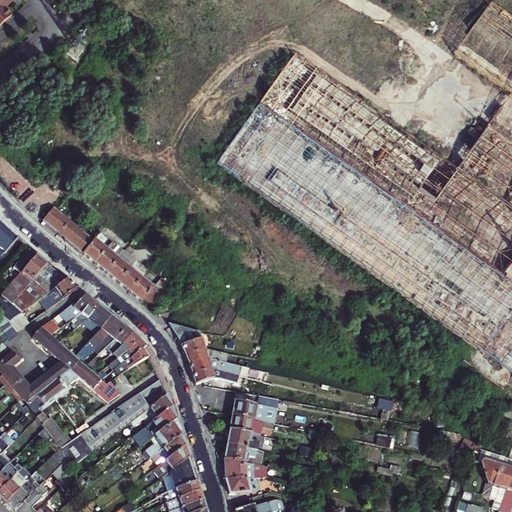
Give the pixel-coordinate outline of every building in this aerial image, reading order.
[(415,143),(297,62),(220,172),(480,355),(470,369),(511,398),(511,19),(485,1),(450,51),(511,93),(456,172),(445,164),(415,143)] [(415,143),(445,164),(453,153),(423,132),(415,143)] [(53,208),(42,222),(83,255),(94,242),(53,208)] [(8,230),(0,222),(0,258),(17,239),(8,230)] [(96,265),(107,250),(95,240),(94,242),(83,255),(96,265)] [(16,268),(21,273),(14,280),(0,296),(0,326),(0,327),(8,321),(22,311),(39,299),(66,280),(40,258),(28,249),(13,266),(16,268)] [(119,260),(107,250),(96,265),(107,274),(119,260)] [(130,269),(119,260),(107,274),(119,283),(130,269)] [(14,280),(21,273),(16,268),(9,275),(14,280)] [(130,293),(142,278),(130,269),(119,283),(130,293)] [(154,288),(142,278),(130,293),(142,302),(154,288)] [(39,299),(47,310),(77,289),(71,284),(66,280),(39,299)] [(73,303),(59,313),(66,323),(80,312),(91,300),(87,297),(84,294),(74,305),(73,303)] [(80,312),(87,319),(98,306),(95,303),(91,300),(80,312)] [(88,328),(96,334),(112,316),(105,311),(98,306),(87,319),(92,322),(89,326),(88,328)] [(8,321),(17,331),(30,322),(22,311),(8,321)] [(112,316),(96,334),(78,354),(85,360),(97,346),(103,351),(109,345),(126,327),(119,322),(112,316)] [(51,320),(40,328),(49,336),(59,328),(51,320)] [(8,321),(0,327),(8,336),(9,338),(12,342),(20,336),(17,331),(8,321)] [(167,322),(178,339),(183,351),(185,355),(204,349),(204,347),(199,331),(177,326),(167,322)] [(0,327),(0,326),(0,341),(8,336),(0,327)] [(59,343),(60,345),(66,350),(75,339),(72,336),(80,329),(78,326),(59,343)] [(129,330),(126,327),(109,345),(116,352),(114,354),(117,358),(140,339),(136,336),(129,330)] [(60,345),(59,343),(49,336),(40,328),(32,336),(52,353),(60,345)] [(0,356),(13,346),(15,345),(12,342),(9,338),(0,345),(0,356)] [(125,361),(130,359),(143,349),(147,346),(143,343),(140,339),(117,358),(108,366),(113,371),(114,370),(125,361)] [(59,364),(47,373),(54,382),(62,376),(80,362),(66,350),(60,345),(52,353),(65,365),(59,364)] [(0,356),(0,358),(2,361),(4,359),(16,350),(13,346),(0,356)] [(204,349),(185,355),(187,360),(188,364),(207,358),(226,362),(228,352),(208,347),(204,347),(204,349)] [(130,369),(131,369),(148,357),(145,353),(143,349),(130,359),(125,361),(114,370),(118,377),(130,369)] [(16,350),(4,359),(10,367),(11,367),(23,358),(16,350)] [(226,362),(207,358),(188,364),(190,369),(191,374),(210,368),(239,374),(241,365),(237,364),(226,362)] [(0,371),(1,373),(10,367),(4,359),(2,361),(0,362),(0,371)] [(70,385),(79,377),(109,404),(117,399),(112,389),(107,385),(102,381),(80,362),(62,376),(70,385)] [(249,367),(241,365),(239,374),(246,376),(249,367)] [(20,378),(11,367),(10,367),(1,373),(3,375),(0,377),(0,379),(4,385),(7,388),(20,378)] [(451,371),(444,367),(441,372),(447,376),(451,371)] [(210,368),(191,374),(193,379),(195,383),(207,380),(213,378),(237,383),(239,374),(210,368)] [(47,373),(28,388),(36,398),(54,382),(47,373)] [(40,408),(70,385),(62,376),(54,382),(36,398),(26,405),(29,408),(33,413),(36,417),(44,428),(52,437),(60,448),(71,441),(73,440),(67,432),(66,433),(52,415),(48,419),(43,412),(40,408)] [(28,388),(20,378),(7,388),(17,401),(20,398),(26,405),(36,398),(28,388)] [(116,378),(107,385),(112,389),(117,399),(123,395),(126,393),(116,378)] [(114,411),(103,419),(73,440),(71,441),(60,448),(65,461),(68,469),(131,422),(146,411),(143,407),(140,403),(161,389),(158,382),(122,407),(115,412),(114,411)] [(275,422),(279,399),(259,395),(258,404),(235,400),(234,407),(233,414),(275,422)] [(157,419),(170,409),(168,403),(166,396),(146,411),(131,422),(133,425),(143,418),(143,419),(150,414),(148,412),(151,410),(157,419)] [(145,444),(148,441),(175,422),(173,416),(170,409),(157,419),(137,433),(145,444)] [(231,422),(230,429),(252,433),(253,433),(262,434),(263,426),(274,427),(275,422),(233,414),(231,422)] [(31,423),(39,433),(44,428),(36,417),(31,423)] [(159,451),(179,436),(177,430),(175,422),(148,441),(152,446),(141,454),(146,460),(150,458),(159,451)] [(501,423),(498,434),(506,437),(509,426),(501,423)] [(44,428),(39,433),(30,443),(33,446),(42,436),(47,442),(52,437),(44,428)] [(252,433),(230,429),(229,436),(228,443),(248,446),(249,441),(252,441),(253,433),(252,433)] [(0,454),(1,454),(13,441),(5,432),(0,437),(0,454)] [(179,436),(159,451),(165,460),(183,447),(181,442),(179,436)] [(60,448),(52,437),(47,442),(56,453),(60,448)] [(226,451),(225,458),(241,461),(247,462),(262,464),(265,450),(248,446),(228,443),(226,451)] [(511,470),(511,468),(511,446),(508,459),(500,457),(498,465),(494,475),(508,480),(511,470)] [(157,480),(161,477),(187,458),(185,452),(183,447),(165,460),(156,467),(150,472),(157,480)] [(56,453),(24,485),(18,490),(4,505),(9,509),(11,511),(14,511),(40,486),(52,475),(65,461),(60,448),(56,453)] [(489,494),(494,475),(498,465),(500,457),(478,450),(474,462),(479,464),(487,483),(483,494),(488,496),(489,494)] [(165,460),(159,451),(150,458),(156,467),(165,460)] [(0,472),(10,463),(1,454),(0,454),(0,472)] [(18,461),(15,457),(10,463),(0,472),(0,489),(15,475),(20,470),(14,465),(18,461)] [(164,485),(172,480),(192,473),(190,466),(187,458),(161,477),(164,485)] [(247,462),(241,461),(225,458),(225,468),(225,478),(251,477),(253,477),(255,477),(257,477),(268,477),(270,477),(272,466),(262,464),(247,462)] [(68,469),(65,461),(52,475),(58,481),(56,482),(62,488),(71,479),(68,469)] [(166,493),(195,483),(192,473),(172,480),(164,485),(166,493)] [(18,490),(14,487),(20,481),(15,475),(0,489),(0,500),(4,505),(18,490)] [(496,496),(492,507),(500,509),(508,480),(494,475),(489,494),(496,496)] [(80,476),(74,480),(79,487),(85,483),(80,476)] [(253,477),(251,477),(225,478),(224,478),(227,487),(230,495),(257,491),(255,477),(253,477)] [(73,483),(71,479),(62,488),(61,489),(64,491),(73,483)] [(511,480),(508,480),(500,509),(498,511),(508,511),(509,510),(511,503),(511,480)] [(18,490),(24,485),(20,481),(14,487),(18,490)] [(164,503),(198,492),(197,488),(195,483),(166,493),(162,494),(160,495),(164,503)] [(45,491),(40,486),(14,511),(33,511),(31,509),(41,498),(39,497),(45,491)] [(168,511),(201,501),(200,498),(198,492),(164,503),(168,511)] [(234,511),(273,511),(279,510),(276,500),(257,506),(255,503),(234,509),(234,511)] [(279,510),(278,511),(287,511),(285,502),(279,500),(276,500),(279,510)] [(199,511),(204,511),(203,506),(201,501),(168,511),(167,511),(199,511)] [(122,511),(131,506),(128,502),(120,508),(122,511)] [(480,509),(458,503),(454,511),(483,511),(484,511),(480,509)]
